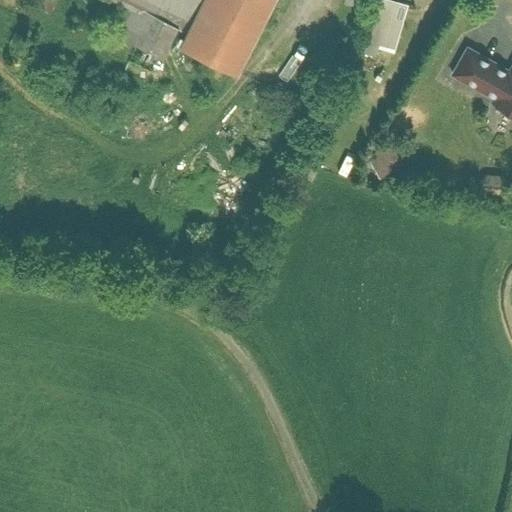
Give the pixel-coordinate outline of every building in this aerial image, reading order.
[(45,0),(40,8),(52,16),(62,0),(45,0)] [(157,0),(192,17),(180,39),(233,67),(269,0),(157,0)] [(374,0),(368,40),(394,44),(401,0),(374,0)] [(137,8),(115,55),(153,74),(176,26),(137,8)] [(494,99),(511,109),(511,61),(510,66),(469,43),(454,69),(497,94),(494,99)] [(395,143),(370,155),(380,176),(405,164),(395,143)] [(485,170),(481,193),(506,197),(510,174),(485,170)]
